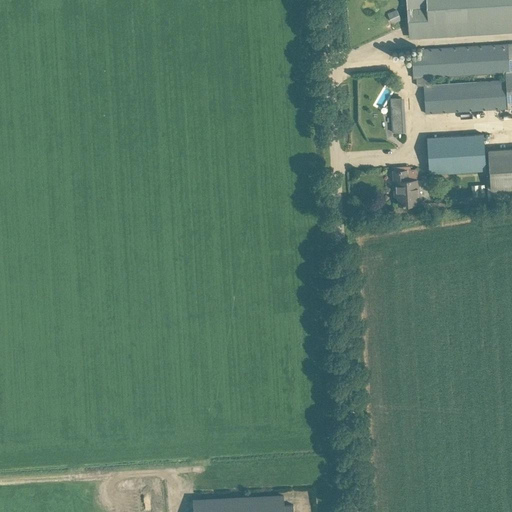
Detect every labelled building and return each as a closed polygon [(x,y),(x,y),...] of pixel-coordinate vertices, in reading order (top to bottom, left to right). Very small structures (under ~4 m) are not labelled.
[(511,31),(511,0),(408,0),(410,37),(511,31)] [(395,8),(398,15),(406,11),(403,5),(395,8)] [(511,42),(432,48),(422,49),(422,58),(412,58),(413,77),(424,77),(426,113),(436,112),(506,108),(511,107),(511,42)] [(393,92),(385,105),(393,110),(401,97),(393,92)] [(483,133),(437,136),(427,137),(430,173),(485,169),(483,133)] [(491,187),(494,187),(494,199),(511,197),(511,145),(489,147),(491,187)] [(419,194),(419,189),(418,179),(407,180),(406,170),(393,170),(394,189),(398,189),(398,195),(398,204),(417,203),(417,195),(419,194)] [(193,500),(193,511),(293,511),(293,505),(284,505),(284,496),(193,500)]
